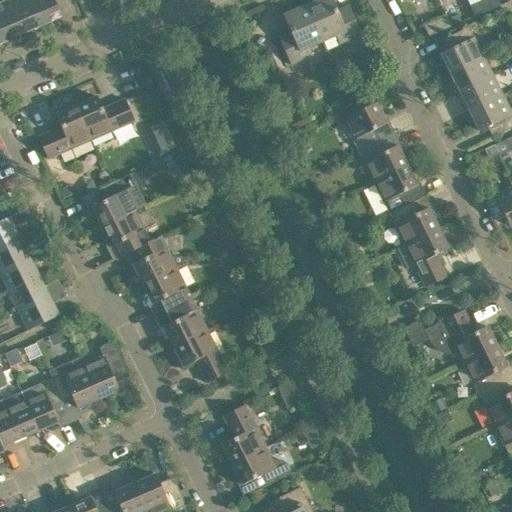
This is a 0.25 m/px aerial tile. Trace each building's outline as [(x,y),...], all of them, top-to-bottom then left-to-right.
[(9,0),(1,4),(15,37),(37,27),(25,0),(9,0)] [(25,0),(37,27),(60,17),(52,0),(25,0)] [(317,0),(312,0),(305,3),(322,43),(335,37),(345,33),(338,17),(330,0),(319,0),(318,1),(317,0)] [(488,11),(483,0),(482,0),(469,6),(474,17),(488,11)] [(497,0),(483,0),(488,11),(500,6),(497,0)] [(283,16),(292,37),(281,41),(279,37),(277,37),(290,66),(312,56),(308,48),(322,43),(305,3),(293,9),(294,11),(283,16)] [(0,43),(15,37),(1,4),(0,4),(0,43)] [(345,33),(335,37),(338,45),(360,35),(348,7),(347,7),(349,12),(338,17),(345,33)] [(451,27),(460,23),(457,15),(448,19),(451,27)] [(428,37),(451,27),(446,16),(423,26),(428,37)] [(371,18),(363,21),(366,31),(375,28),(371,18)] [(443,40),(448,51),(440,55),(450,75),(483,58),(468,27),(443,40)] [(492,77),(483,58),(450,75),(459,93),(492,77)] [(492,77),(459,93),(468,111),(501,95),(492,77)] [(511,116),(501,95),(468,111),(478,131),(486,127),(492,138),(511,127),(511,116)] [(96,97),(75,106),(90,141),(133,122),(124,100),(101,110),(96,97)] [(388,122),(385,123),(375,104),(341,121),(357,152),(394,134),(388,122)] [(55,115),(60,128),(38,137),(47,159),(90,141),(75,106),(55,115)] [(394,134),(357,152),(373,183),(406,166),(397,147),(400,146),(394,134)] [(166,136),(151,143),(156,155),(172,148),(166,136)] [(484,150),(487,158),(497,154),(494,146),(484,150)] [(177,151),(163,158),(169,169),(183,162),(177,151)] [(406,166),(373,183),(388,214),(425,196),(419,184),(416,185),(406,166)] [(129,175),(118,180),(81,198),(87,210),(90,208),(100,228),(134,211),(144,206),(129,175)] [(74,186),(61,191),(64,199),(77,193),(74,186)] [(511,187),(495,195),(508,227),(511,225),(511,187)] [(431,207),(425,196),(388,214),(404,246),(438,229),(428,209),(431,207)] [(22,211),(8,218),(0,221),(0,246),(18,238),(13,227),(27,220),(22,211)] [(149,242),(134,211),(100,228),(110,248),(106,250),(112,261),(123,256),(123,255),(149,242)] [(438,229),(404,246),(397,249),(406,269),(414,266),(425,288),(446,277),(435,255),(448,249),(438,229)] [(216,232),(205,237),(211,249),(222,244),(223,243),(217,231),(216,232)] [(159,236),(149,242),(123,255),(123,256),(128,267),(131,265),(141,285),(175,268),(159,236)] [(23,249),(18,238),(0,246),(0,271),(28,257),(42,250),(38,241),(23,249)] [(28,257),(0,271),(0,274),(1,274),(9,291),(37,277),(32,266),(46,259),(42,250),(28,257)] [(191,299),(175,268),(141,285),(151,305),(148,306),(154,318),(191,299)] [(43,287),(37,277),(9,291),(19,310),(61,289),(57,280),(43,287)] [(66,297),(61,289),(19,310),(29,330),(57,316),(51,305),(66,297)] [(248,296),(242,299),(246,309),(253,306),(254,305),(249,296),(248,296)] [(191,299),(154,318),(159,329),(162,327),(172,347),(206,330),(191,299)] [(452,344),(474,333),(463,311),(442,322),(452,344)] [(413,345),(427,337),(420,323),(406,330),(413,345)] [(76,326),(68,329),(75,342),(82,339),(76,326)] [(486,327),(474,333),(452,344),(462,364),(496,347),(486,327)] [(206,330),(172,347),(182,367),(195,361),(206,383),(227,372),(206,330)] [(83,365),(97,400),(118,391),(115,383),(129,377),(113,342),(98,349),(102,357),(83,365)] [(506,367),(496,347),(462,364),(478,395),(511,377),(511,370),(509,365),(506,367)] [(17,349),(5,355),(10,366),(22,361),(17,350),(17,349)] [(58,366),(62,374),(71,396),(77,409),(97,400),(83,365),(79,357),(58,366)] [(71,396),(62,374),(58,366),(48,371),(51,379),(60,401),(71,396)] [(511,377),(478,395),(493,426),(511,416),(511,377)] [(40,384),(20,392),(24,400),(37,431),(57,423),(50,406),(60,401),(51,379),(40,384)] [(292,381),(278,388),(282,397),(296,390),(295,389),(292,381)] [(37,431),(24,400),(20,392),(0,401),(3,408),(5,408),(19,439),(37,431)] [(441,401),(428,407),(432,416),(445,410),(441,401)] [(222,417),(233,438),(221,444),(231,465),(265,448),(244,406),(222,417)] [(3,408),(0,409),(0,447),(2,452),(3,451),(1,447),(19,439),(5,408),(3,408)] [(447,413),(434,420),(438,428),(451,422),(447,413)] [(509,457),(511,455),(511,416),(493,426),(509,457)] [(313,425),(302,430),(306,439),(318,434),(313,425)] [(265,448),(231,465),(241,485),(274,468),(265,448)] [(274,468),(241,485),(238,486),(243,498),(280,479),(274,468)] [(172,477),(158,483),(155,474),(134,483),(146,511),(162,511),(168,510),(169,511),(170,511),(185,506),(172,477)] [(485,485),(491,497),(503,492),(497,480),(485,485)] [(119,505),(108,510),(108,511),(146,511),(134,483),(113,492),(119,505)] [(309,506),(306,500),(300,487),(258,508),(259,511),(311,511),(309,506)] [(95,511),(90,497),(70,506),(72,511),(95,511)]
